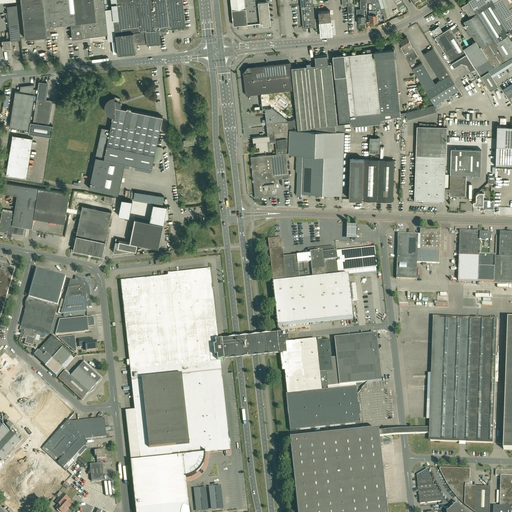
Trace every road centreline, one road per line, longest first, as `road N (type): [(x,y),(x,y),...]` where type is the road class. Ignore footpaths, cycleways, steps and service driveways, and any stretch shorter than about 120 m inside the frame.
road 1 (primary): [(223,216),(258,511)]
road 2 (primary): [(272,511),(239,218)]
road 3 (unclassified): [(406,459),(381,217)]
road 4 (unclassified): [(114,406),(79,407),(13,347),(32,254)]
road 5 (unclassified): [(0,76),(210,53)]
road 6 (tertiary): [(221,52),(363,37),(417,17)]
road 7 (primary): [(210,53),(223,216)]
road 8 (primary): [(239,211),(221,52)]
road 9 (unclassified): [(114,406),(95,270)]
road 10 (unclassified): [(511,221),(381,217)]
